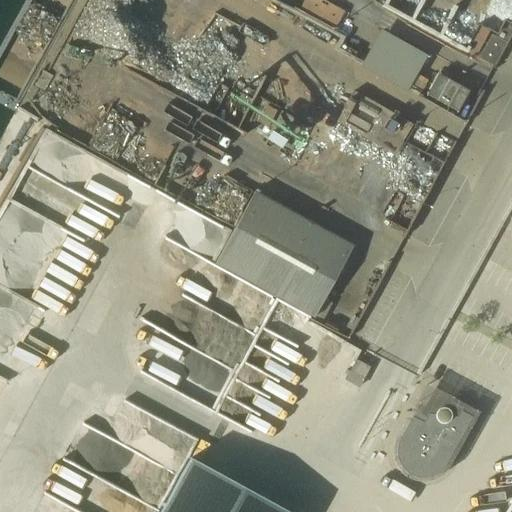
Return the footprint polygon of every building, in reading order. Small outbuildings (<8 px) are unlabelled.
[(511,26),(502,21),(494,36),(507,43),(511,32),(511,26)] [(425,83),(415,78),(427,54),(379,30),(360,67),(418,97),(425,83)] [(494,67),(507,43),(494,36),(490,34),(477,58),(494,67)] [(437,73),(426,94),(457,112),(469,91),(437,73)] [(397,153),(413,122),(352,91),(337,122),(397,153)] [(255,190),(216,261),(314,316),(353,245),(255,190)] [(356,359),(346,379),(359,385),(369,366),(356,359)] [(450,416),(450,414),(449,412),(448,411),(447,410),(446,409),(445,408),(444,408),(442,407),(440,408),(439,408),(438,409),(436,409),(435,411),(435,412),(434,413),(434,415),(434,417),(434,418),(435,419),(436,421),(437,422),(438,422),(440,423),(441,423),(443,423),(444,423),(446,422),(447,421),(448,420),(449,419),(449,417),(450,416)] [(409,455),(416,462),(442,435),(435,434),(418,424),(407,444),(410,446),(409,455)] [(158,511),(285,511),(188,458),(158,511)]
